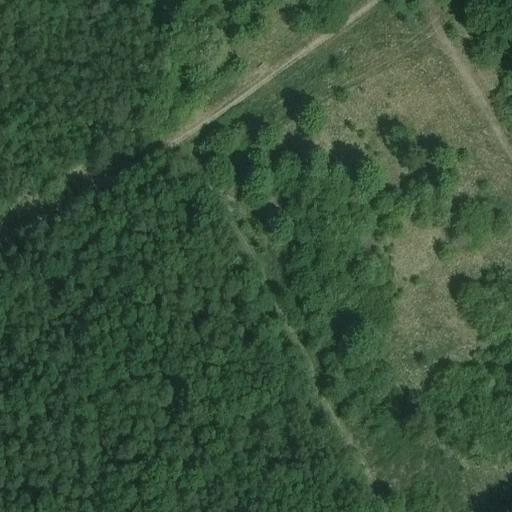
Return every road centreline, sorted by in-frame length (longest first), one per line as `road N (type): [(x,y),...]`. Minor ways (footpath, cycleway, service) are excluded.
road 1 (track): [(0,250),(133,173),(375,0)]
road 2 (track): [(418,0),(511,150)]
